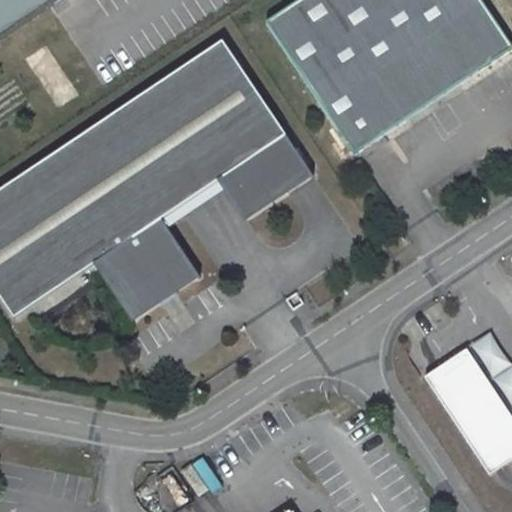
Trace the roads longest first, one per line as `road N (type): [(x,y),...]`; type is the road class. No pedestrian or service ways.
road 1 (unclassified): [(0,409),(177,434),(337,332)]
road 2 (unclassified): [(458,511),(337,332)]
road 3 (unclassified): [(337,332),(511,216)]
road 4 (unknown): [(0,103),(150,0)]
